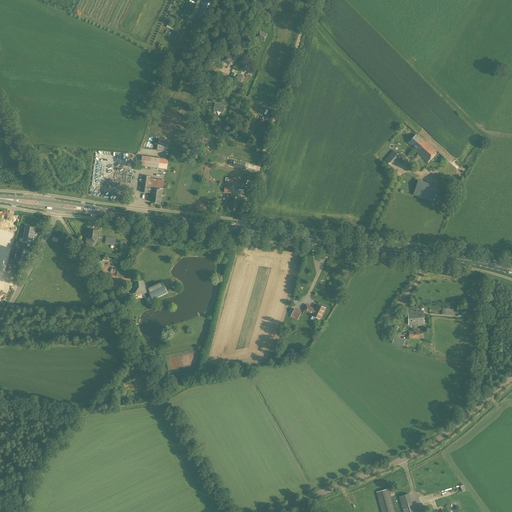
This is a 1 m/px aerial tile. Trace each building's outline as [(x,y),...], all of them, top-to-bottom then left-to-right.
[(205,21),(214,0),(204,0),(196,18),(205,21)] [(175,39),(177,33),(167,29),(165,34),(175,39)] [(229,65),(232,58),(226,55),(222,62),(229,65)] [(241,67),(236,81),(244,84),(247,77),(242,76),(245,69),(241,67)] [(222,112),(224,106),(215,104),(213,110),(222,112)] [(427,162),(437,151),(426,142),(425,143),(416,135),(409,143),(416,150),(415,151),(427,162)] [(398,155),(394,151),(390,155),(394,159),(398,155)] [(168,159),(160,158),(142,156),(140,166),(166,169),(168,159)] [(160,203),(163,180),(154,179),(150,178),(150,177),(144,176),(141,192),(147,193),(147,192),(151,193),(150,202),(160,203)] [(225,182),(224,182),(224,193),(231,193),(232,178),(225,177),(225,182)] [(436,204),(442,189),(418,180),(413,195),(436,204)] [(240,197),(231,196),(226,196),(225,202),(230,203),(229,210),(238,211),(240,197)] [(32,241),(35,228),(25,226),(23,239),(32,241)] [(91,246),(93,239),(96,239),(98,230),(89,229),(88,238),(86,238),(86,243),(87,243),(87,245),(91,246)] [(13,245),(9,258),(10,258),(17,260),(19,261),(23,248),(13,245)] [(19,276),(23,265),(17,264),(14,274),(19,276)] [(137,282),(135,282),(133,283),(132,293),(136,294),(143,293),(149,291),(152,299),(167,292),(162,281),(147,288),(148,289),(146,290),(143,282),(138,281),(137,282)] [(317,305),(315,309),(306,305),(303,310),(312,314),(312,315),(320,319),(325,308),(317,305)] [(301,312),(294,309),(291,317),(297,321),(301,312)] [(408,325),(423,324),(423,312),(408,313),(408,325)] [(409,339),(421,338),(421,331),(408,331),(409,339)] [(403,347),(405,341),(394,337),(392,343),(403,347)] [(381,511),(395,511),(389,489),(376,492),(381,511)] [(402,511),(414,511),(409,494),(398,497),(402,511)]
